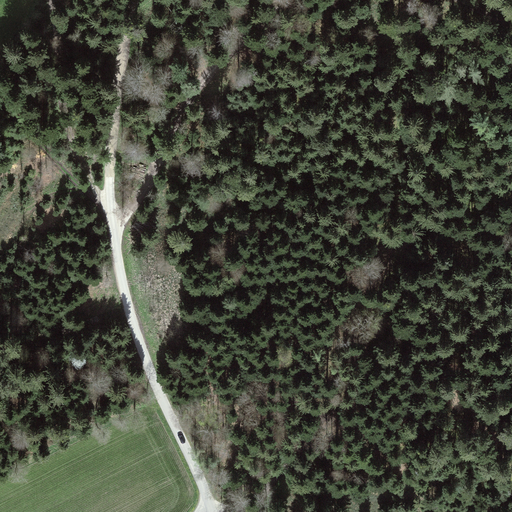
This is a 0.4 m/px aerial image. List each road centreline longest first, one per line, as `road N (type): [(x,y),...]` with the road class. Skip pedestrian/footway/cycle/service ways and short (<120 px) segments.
road 1 (track): [(233,511),(256,459),(249,406),(268,323),(287,289),(293,240),(265,89),(235,40)]
road 2 (track): [(113,239),(195,85),(282,0)]
road 3 (unclassified): [(113,239),(139,347),(205,503)]
road 4 (unclassified): [(113,239),(110,145),(128,0)]
road 5 (track): [(110,203),(93,183),(50,0)]
road 6 (track): [(0,90),(93,183)]
